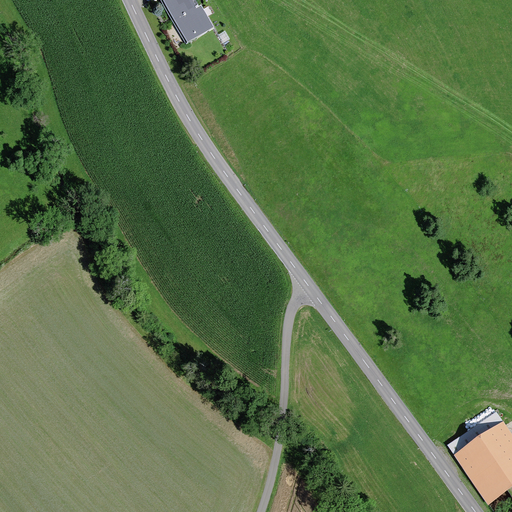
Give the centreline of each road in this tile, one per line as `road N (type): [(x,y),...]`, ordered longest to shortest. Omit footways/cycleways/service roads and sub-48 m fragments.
road 1 (tertiary): [(129,0),(193,125),(308,284)]
road 2 (tertiary): [(308,284),(475,511)]
road 3 (residential): [(261,511),(281,428),(287,330),(308,284)]
